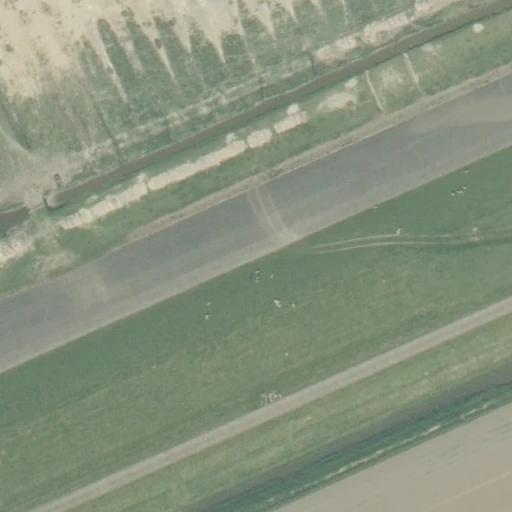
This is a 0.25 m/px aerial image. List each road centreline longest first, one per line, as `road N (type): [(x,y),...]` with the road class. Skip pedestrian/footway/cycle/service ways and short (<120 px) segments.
road 1 (track): [(0,361),(511,136)]
road 2 (track): [(511,225),(235,261)]
